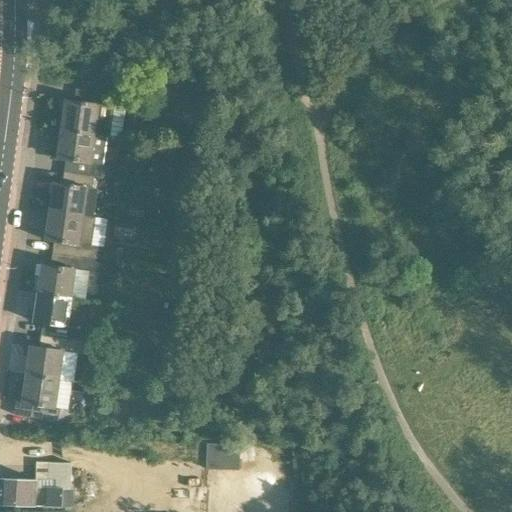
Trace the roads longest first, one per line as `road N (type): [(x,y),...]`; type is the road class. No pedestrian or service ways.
road 1 (track): [(445,0),(387,30),(356,59),(318,138)]
road 2 (secondary): [(0,177),(13,0)]
road 3 (track): [(318,138),(283,0)]
